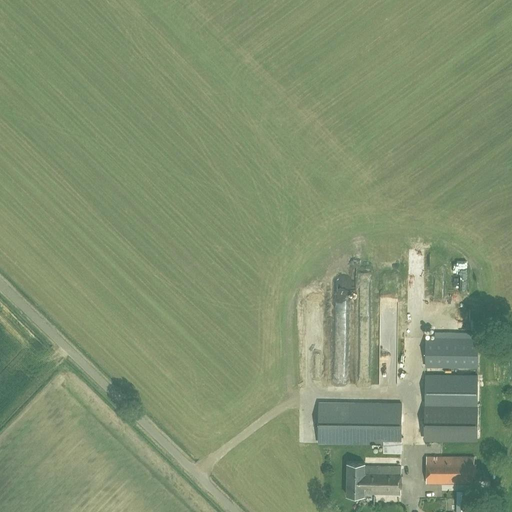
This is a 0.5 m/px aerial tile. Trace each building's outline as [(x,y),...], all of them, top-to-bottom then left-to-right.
[(363,334),(375,334),(376,322),(364,322),(363,334)] [(478,367),(478,339),(426,338),(426,366),(478,367)] [(400,352),(384,352),(384,387),(400,387),(400,352)] [(477,407),(478,375),(425,375),(425,407),(477,407)] [(320,403),(319,443),(348,443),(383,444),(388,444),(388,452),(401,452),(401,444),(402,444),(402,404),(348,403),(320,403)] [(477,407),(425,407),(425,439),(477,439),(477,407)] [(426,456),(426,482),(473,483),(474,457),(426,456)] [(401,494),(401,467),(365,466),(365,463),(348,463),(347,495),(364,495),(364,494),(401,494)] [(466,511),(467,491),(458,491),(457,511),(466,511)]
